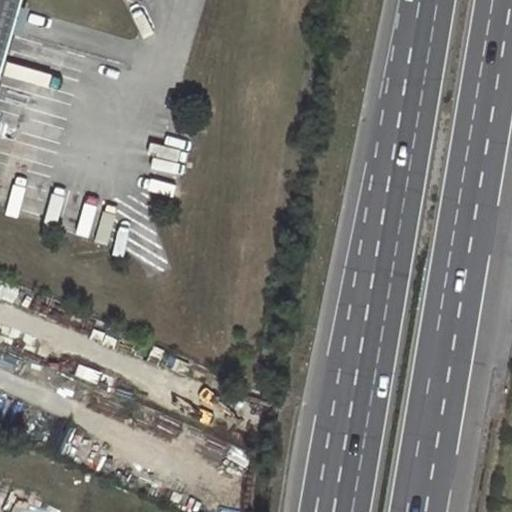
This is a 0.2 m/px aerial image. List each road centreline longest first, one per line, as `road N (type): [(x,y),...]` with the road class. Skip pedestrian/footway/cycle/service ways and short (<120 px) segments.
road 1 (trunk): [(428,0),(341,511)]
road 2 (trunk): [(407,511),(492,0)]
road 3 (unknown): [(0,378),(201,467)]
